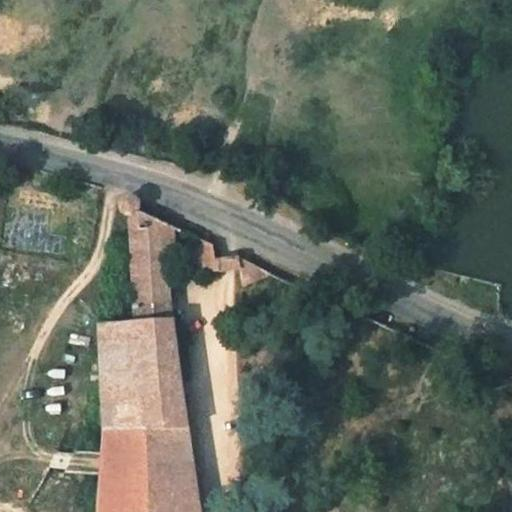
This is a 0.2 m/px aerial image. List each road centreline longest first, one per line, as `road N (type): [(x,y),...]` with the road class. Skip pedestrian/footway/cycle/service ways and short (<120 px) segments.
road 1 (tertiary): [(0,144),(174,191),(422,312),(511,344)]
road 2 (unknown): [(225,214),(226,511)]
